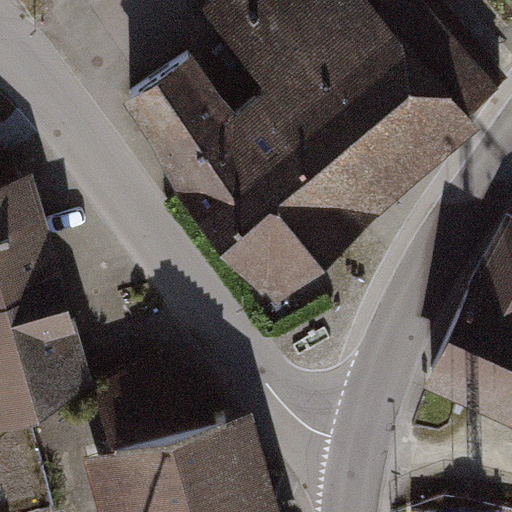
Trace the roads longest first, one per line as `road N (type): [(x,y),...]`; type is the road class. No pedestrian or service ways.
road 1 (residential): [(0,59),(48,102),(280,401),(350,461)]
road 2 (tertiary): [(490,165),(430,251),(382,346),(350,461)]
road 3 (unknown): [(48,102),(207,0)]
